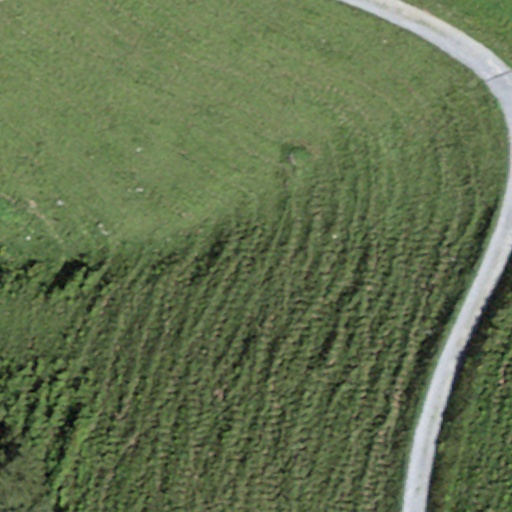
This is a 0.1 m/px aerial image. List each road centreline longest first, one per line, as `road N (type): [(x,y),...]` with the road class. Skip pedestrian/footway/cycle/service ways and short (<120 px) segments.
road 1 (track): [(511,207),(414,467),(413,511)]
road 2 (track): [(349,0),(450,40),(496,77),(511,121)]
